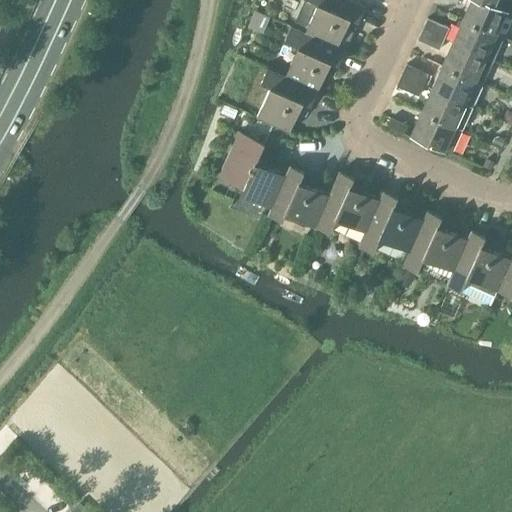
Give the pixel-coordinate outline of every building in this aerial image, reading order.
[(360,21),(366,6),(352,0),(312,0),(320,3),(307,32),(339,46),(347,50),(355,32),(347,28),(352,17),(360,21)] [(473,0),(464,20),(497,35),(505,38),(511,22),(511,13),(507,11),(499,7),(499,8),(481,0),(473,0)] [(269,17),(254,11),(251,19),(265,25),(269,17)] [(429,18),(424,29),(446,39),(451,28),(429,18)] [(505,38),(497,35),(464,20),(454,43),(486,58),(487,57),(494,61),(505,38)] [(287,75),(319,90),(332,61),(340,64),(347,50),(339,46),(307,32),(292,25),(286,39),(300,46),(287,75)] [(446,39),(424,29),(419,40),(441,50),(446,39)] [(486,58),(454,43),(443,67),(483,86),(494,61),(487,57),(486,58)] [(403,75),(425,86),(430,74),(408,65),(403,75)] [(433,90),(473,109),(483,86),(443,67),(433,90)] [(319,90),(287,75),(269,68),(262,82),(272,87),(259,116),(291,131),(304,101),(313,105),(319,90)] [(420,96),(425,86),(403,75),(398,86),(420,96)] [(423,113),(462,131),(473,109),(433,90),(423,113)] [(511,112),(508,110),(503,121),(511,124),(511,112)] [(451,153),(462,131),(423,113),(412,136),(451,153)] [(404,132),(407,125),(393,118),(389,125),(404,132)] [(271,208),(285,175),(273,169),(258,162),(266,144),(240,132),(220,177),(245,188),(242,194),(271,208)] [(315,226),(330,194),(302,181),(306,173),(289,165),(285,175),(271,208),(269,213),(283,219),(286,213),(315,226)] [(330,194),(315,226),(331,233),(338,218),(366,231),(380,199),(351,186),(355,178),(340,171),(330,194)] [(410,251),(424,219),(395,206),(399,198),(383,191),(380,199),(366,231),(359,246),(375,253),(382,238),(410,251)] [(454,271),(467,239),(439,226),(442,218),(427,211),(424,219),(410,251),(403,265),(418,272),(424,257),(454,271)] [(490,304),(496,290),(510,259),(482,246),(486,237),(471,230),(467,239),(454,271),(447,285),(490,304)] [(511,254),(510,259),(496,290),(511,296),(511,254)]
